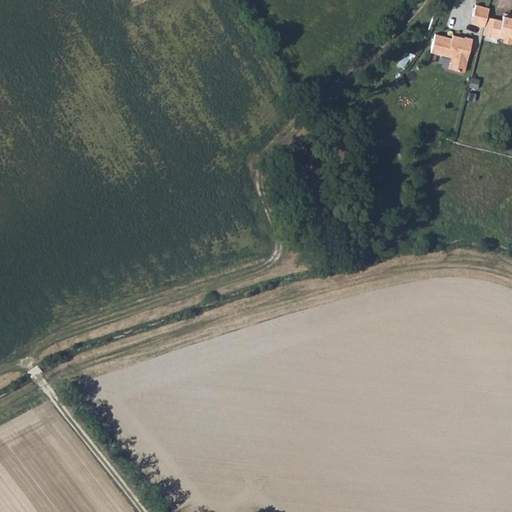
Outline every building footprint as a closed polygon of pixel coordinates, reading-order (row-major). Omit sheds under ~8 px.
[(490,6),(477,3),(474,14),(488,17),(490,6)] [(511,14),(505,12),(504,18),(496,16),(492,34),(500,36),(501,34),(501,31),(511,33),(511,14)] [(511,33),(501,31),(501,34),(507,36),(506,39),(511,40),(511,33)] [(467,71),(475,37),(467,35),(466,36),(454,34),(453,37),(437,33),(433,51),(454,56),(451,67),(467,71)] [(405,67),(413,53),(406,49),(398,64),(405,67)]
